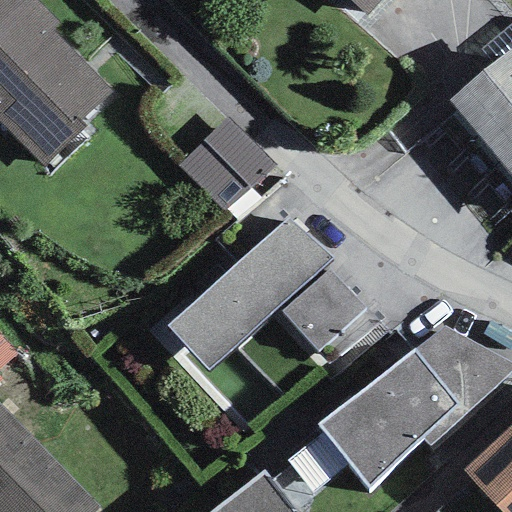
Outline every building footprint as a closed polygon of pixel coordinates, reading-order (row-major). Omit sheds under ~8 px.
[(79,122),(111,93),(52,32),(58,26),(33,0),(0,0),(0,125),(42,168),(79,133),(85,127),(79,122)] [(349,0),(366,17),(380,0),(349,0)] [(511,48),(448,101),(511,179),(511,48)] [(273,167),(228,122),(178,171),(223,216),(273,167)] [(332,258),(288,218),(167,326),(207,370),(332,258)] [(365,313),(328,274),(281,317),(317,356),(365,313)] [(511,363),(441,326),(316,426),(367,487),(421,439),(429,447),(511,370),(511,363)] [(94,511),(98,508),(0,407),(0,511),(94,511)] [(511,511),(511,424),(462,472),(500,511),(511,511)] [(293,511),(263,472),(213,511),(293,511)]
